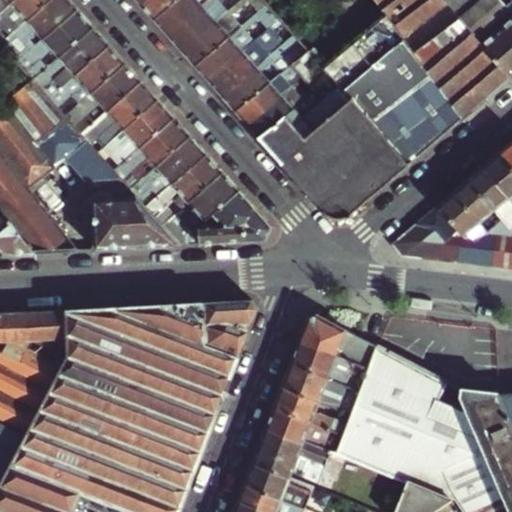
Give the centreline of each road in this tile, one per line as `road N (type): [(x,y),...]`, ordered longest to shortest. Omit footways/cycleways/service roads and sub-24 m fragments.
road 1 (residential): [(329,257),(100,0)]
road 2 (residential): [(294,270),(0,281)]
road 3 (residential): [(294,270),(203,511)]
road 4 (residential): [(329,257),(511,99)]
road 5 (residential): [(511,293),(326,272)]
